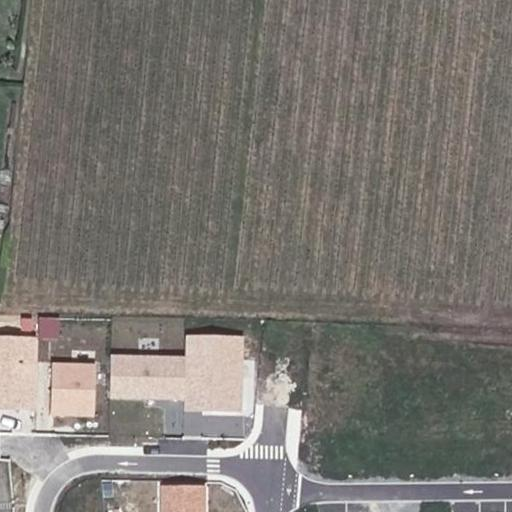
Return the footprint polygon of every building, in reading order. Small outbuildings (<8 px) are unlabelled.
[(237,409),(239,337),(191,336),(189,408),(237,409)] [(0,410),(37,411),(39,340),(0,338),(0,410)] [(186,360),(111,358),(110,397),(186,398),(186,360)] [(92,363),(52,362),(52,414),(91,414),(92,363)] [(205,511),(205,486),(162,486),(161,511),(205,511)]
